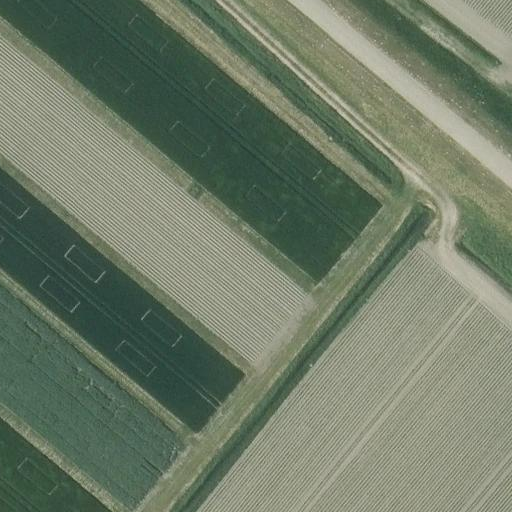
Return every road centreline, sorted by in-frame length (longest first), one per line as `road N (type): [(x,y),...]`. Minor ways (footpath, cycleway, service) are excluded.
road 1 (unclassified): [(511,174),(304,0)]
road 2 (track): [(511,94),(391,0)]
